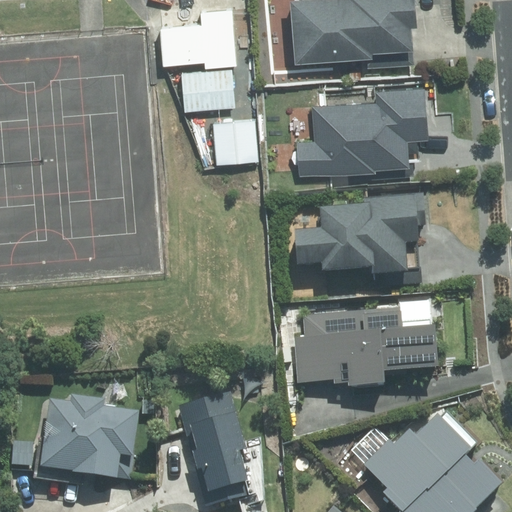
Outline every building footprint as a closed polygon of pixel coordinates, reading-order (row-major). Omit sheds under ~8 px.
[(423,23),(420,0),(292,0),(299,61),(366,57),(367,67),(417,62),(415,46),(418,46),(416,24),(423,23)] [(238,62),(233,7),(202,10),(203,22),(161,26),(165,61),(207,58),(207,65),(238,62)] [(233,65),(183,70),(187,109),(236,105),(233,65)] [(317,140),(299,140),(302,175),(380,169),(379,165),(413,164),(412,137),(433,136),(430,85),(379,88),(380,100),(314,105),(317,140)] [(253,118),(213,121),(216,163),(257,159),(253,118)] [(367,199),(368,208),(323,212),(325,231),(297,235),(301,268),(326,267),(327,274),(373,272),(373,277),(413,275),(410,247),(424,246),(423,228),(428,227),(425,195),(367,199)] [(402,310),(303,316),(305,338),(295,338),(299,384),(351,382),(352,390),(391,388),(389,375),(443,372),(441,333),(407,334),(406,317),(403,317),(402,310)] [(231,393),(178,408),(184,429),(190,427),(197,452),(193,453),(198,472),(202,470),(209,494),(203,496),(206,509),(249,497),(245,485),(250,484),(242,454),(247,453),(231,393)] [(106,408),(107,401),(74,397),(73,404),(53,402),(44,471),(133,482),(142,413),(106,408)] [(479,443),(447,412),(427,430),(424,427),(415,435),(412,433),(397,448),(391,443),(366,467),(391,493),(385,497),(400,511),(479,511),(507,483),(482,464),(478,469),(470,459),(477,452),(473,450),(479,443)]
